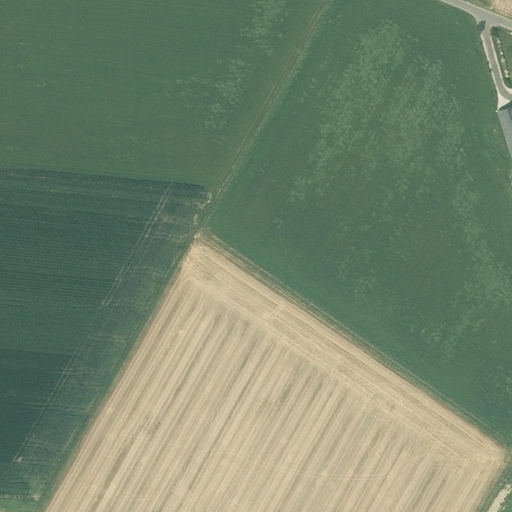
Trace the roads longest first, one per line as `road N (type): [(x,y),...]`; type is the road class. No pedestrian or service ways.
road 1 (track): [(36,511),(328,0)]
road 2 (track): [(196,229),(511,447)]
